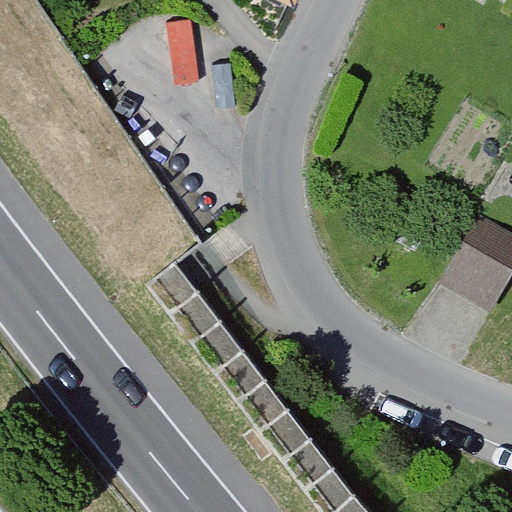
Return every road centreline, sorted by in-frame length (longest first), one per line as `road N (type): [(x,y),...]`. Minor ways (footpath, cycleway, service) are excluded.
road 1 (residential): [(336,0),(297,83),(277,161),(287,244),(332,329)]
road 2 (motorway): [(203,511),(0,257)]
road 3 (residential): [(511,428),(419,390),(332,329)]
